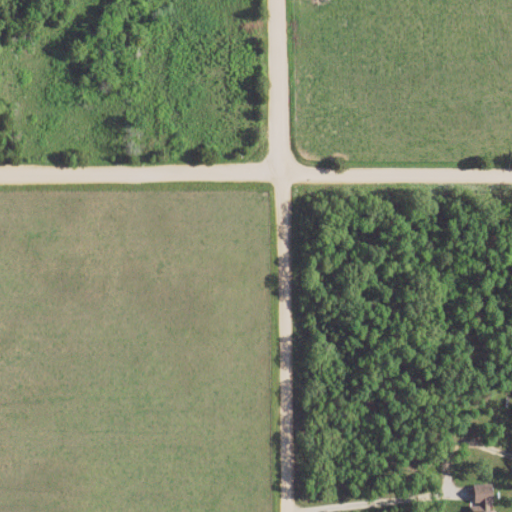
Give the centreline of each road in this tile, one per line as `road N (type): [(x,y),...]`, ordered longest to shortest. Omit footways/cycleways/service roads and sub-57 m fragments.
road 1 (residential): [(511,177),(0,170)]
road 2 (residential): [(289,511),(283,208),(291,173)]
road 3 (residential): [(278,169),(277,0)]
